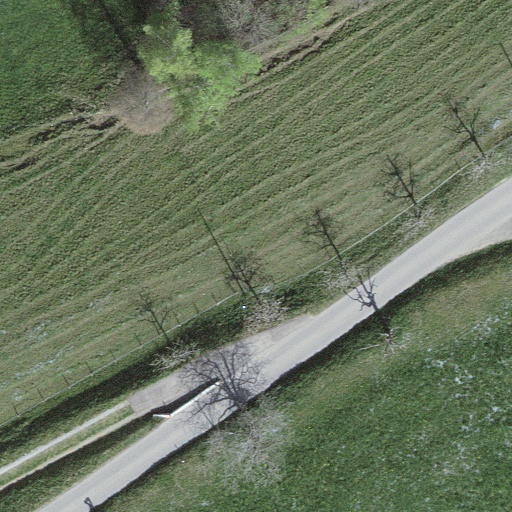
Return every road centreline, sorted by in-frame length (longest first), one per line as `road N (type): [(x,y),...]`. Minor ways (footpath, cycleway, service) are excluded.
road 1 (unclassified): [(511,203),(73,511)]
road 2 (track): [(317,334),(155,394),(0,481)]
